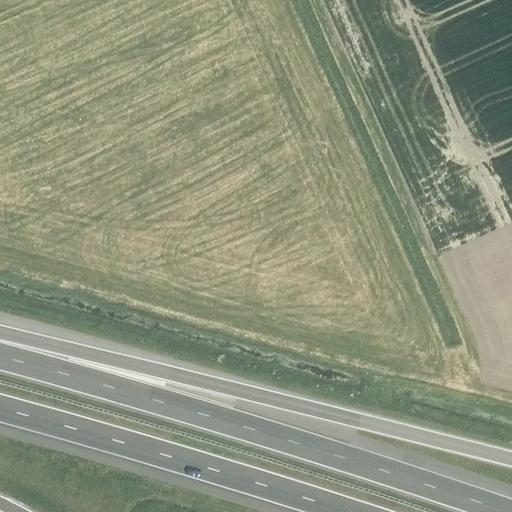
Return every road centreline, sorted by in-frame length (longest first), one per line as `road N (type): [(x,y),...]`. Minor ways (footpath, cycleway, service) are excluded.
road 1 (motorway): [(510,511),(0,357)]
road 2 (motorway): [(511,460),(0,334)]
road 3 (motorway): [(0,411),(341,511)]
